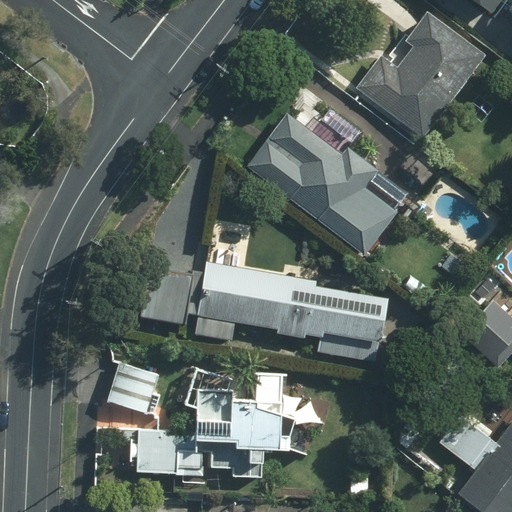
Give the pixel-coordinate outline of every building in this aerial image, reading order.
[(472,0),(489,12),(498,0),(472,0)] [(402,61),(386,50),(361,85),(429,134),(492,48),(434,6),(413,34),(419,38),(402,61)] [(292,108),(253,163),(372,248),(403,204),(373,182),(385,164),(354,142),(349,149),(292,108)] [(238,335),(241,315),(286,323),(285,327),(310,331),(311,326),(327,328),(323,349),(382,359),(394,293),(322,281),(322,276),(212,258),(210,271),(154,262),(146,310),(191,318),(192,307),(204,309),(201,328),(238,335)] [(511,310),(497,296),(463,333),(501,368),(511,355),(511,310)] [(203,428),(144,425),(142,468),(270,474),(271,439),(289,440),(292,371),(269,370),(268,395),(238,394),(239,385),(205,384),(203,428)] [(511,511),(511,424),(502,439),(463,411),(444,439),(482,466),(466,489),(498,511),(511,511)] [(424,432),(402,416),(389,434),(411,450),(424,432)]
